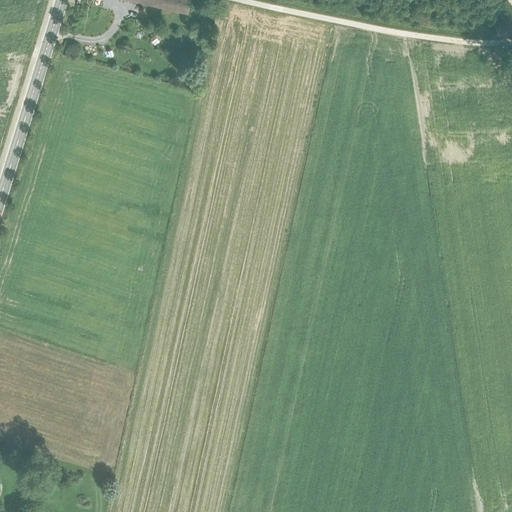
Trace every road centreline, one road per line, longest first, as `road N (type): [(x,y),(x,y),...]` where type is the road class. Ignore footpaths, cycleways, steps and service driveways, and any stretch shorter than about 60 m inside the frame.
road 1 (unclassified): [(511,43),(424,37),(239,0)]
road 2 (secondary): [(61,0),(0,197)]
